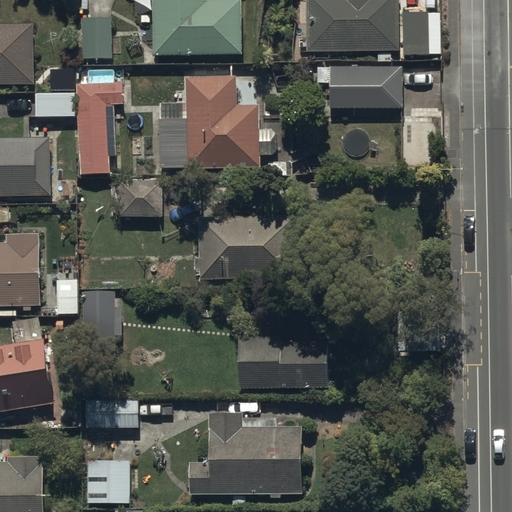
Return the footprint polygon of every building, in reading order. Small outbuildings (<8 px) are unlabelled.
[(155,0),(157,56),(245,55),(245,0),(224,1),(224,0),(155,0)] [(308,0),(310,52),(380,51),(380,62),(393,62),(393,50),(403,50),(401,0),(308,0)] [(432,13),(405,12),(405,55),(432,55),(432,13)] [(115,59),(114,18),(83,19),(85,60),(115,59)] [(0,84),(37,85),(37,24),(0,23),(0,84)] [(406,68),(319,67),(319,84),(332,84),(331,108),(405,109),(406,68)] [(187,104),(163,105),(165,169),(264,167),(264,156),(279,156),(279,130),(262,130),(261,105),(240,106),(240,77),(187,78),(187,104)] [(125,83),(78,83),(81,174),(112,174),(112,155),(109,155),(109,108),(114,108),(114,104),(125,104),(125,83)] [(76,117),(76,94),(37,93),(37,117),(76,117)] [(0,196),(54,197),(54,138),(0,138),(0,196)] [(165,174),(120,174),(121,218),(166,218),(165,174)] [(300,217),(203,217),(203,279),(305,279),(305,238),(300,238),(300,217)] [(0,318),(2,318),(2,308),(25,307),(25,311),(34,311),(34,307),(44,308),(42,234),(8,234),(8,244),(0,244),(0,318)] [(118,291),(85,291),(86,348),(119,347),(118,336),(125,336),(125,307),(118,307),(118,291)] [(0,412),(59,403),(48,338),(44,339),(40,318),(12,323),(15,343),(0,345),(0,412)] [(243,337),(243,389),(332,388),(332,343),(284,343),(284,337),(243,337)] [(87,401),(87,428),(141,428),(141,400),(87,401)] [(192,462),(192,496),(273,496),(273,499),(284,499),(284,496),(305,496),(305,425),(245,425),(245,412),(211,412),(211,462),(192,462)] [(0,511),(46,511),(47,457),(10,457),(10,463),(0,462),(0,511)] [(133,461),(90,460),(88,504),(132,506),(133,461)]
